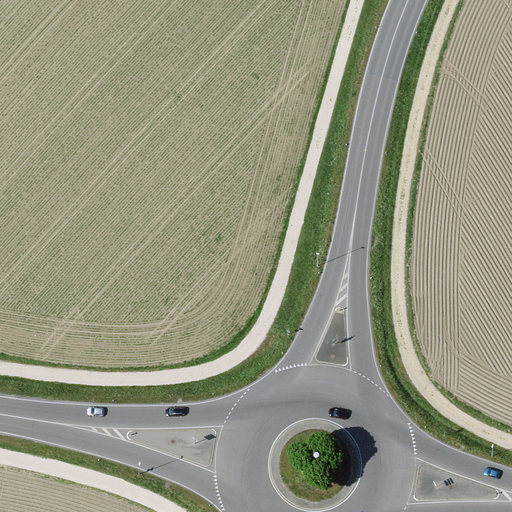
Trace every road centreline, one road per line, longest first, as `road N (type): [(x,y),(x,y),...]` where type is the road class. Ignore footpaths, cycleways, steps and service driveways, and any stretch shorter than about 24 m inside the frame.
road 1 (track): [(358,0),(277,291),(254,337),(213,367),(165,378),(0,367)]
road 2 (track): [(511,442),(431,394),(400,320),(403,189),(431,55),(453,0)]
road 3 (tertiary): [(408,0),(375,105),(352,230)]
road 4 (secondary): [(265,409),(46,421)]
road 5 (secondary): [(46,421),(249,497)]
road 6 (tertiary): [(371,417),(352,230)]
road 7 (tertiary): [(352,230),(279,399)]
road 8 (track): [(0,456),(106,482),(172,511)]
road 9 (secondary): [(511,481),(378,426)]
